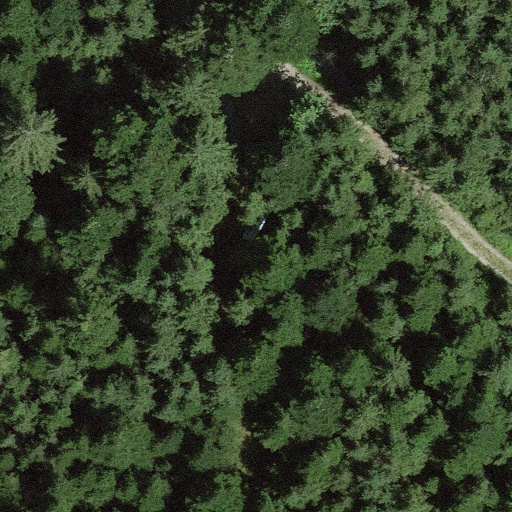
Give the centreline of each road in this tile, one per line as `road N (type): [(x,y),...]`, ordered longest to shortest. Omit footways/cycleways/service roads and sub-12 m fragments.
road 1 (track): [(511,280),(381,145),(284,90),(170,0)]
road 2 (track): [(284,90),(252,166),(255,511)]
